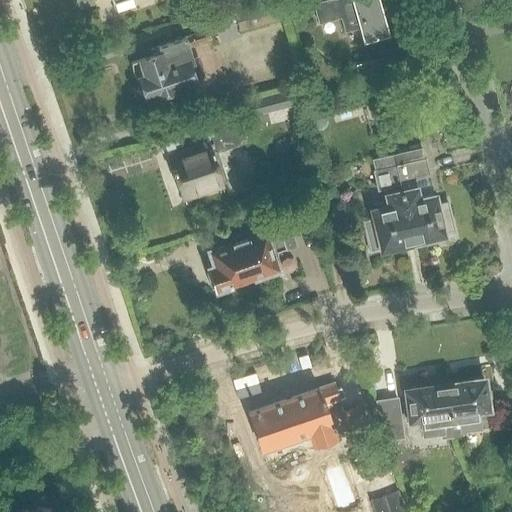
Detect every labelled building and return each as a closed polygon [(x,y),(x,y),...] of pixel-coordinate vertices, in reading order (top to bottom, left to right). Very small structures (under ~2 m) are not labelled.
[(312,0),(278,0),(282,15),(300,10),(299,6),(313,2),(312,0)] [(313,5),(318,25),(340,19),(335,1),(330,0),(313,5)] [(363,42),(388,35),(380,7),(385,4),(383,0),(342,0),(337,2),(345,32),(359,28),(363,42)] [(277,2),(233,14),(238,32),(282,20),(277,2)] [(188,47),(210,40),(207,30),(147,50),(149,57),(139,60),(144,75),(139,77),(146,98),(169,90),(172,100),(194,93),(191,83),(194,82),(204,78),(197,58),(193,60),(188,47)] [(361,83),(387,76),(383,60),(357,67),(361,83)] [(304,101),(300,88),(263,98),(268,115),(283,111),(282,107),(304,101)] [(247,132),(223,122),(216,137),(212,138),(214,144),(182,154),(183,158),(172,162),(183,197),(227,182),(218,153),(241,145),(247,132)] [(168,141),(159,145),(162,153),(171,150),(168,141)] [(395,167),(412,240),(423,237),(423,240),(427,239),(427,242),(441,239),(440,236),(455,232),(448,202),(437,205),(435,196),(418,200),(413,178),(429,174),(425,156),(423,156),(421,147),(393,155),(395,167)] [(402,242),(412,240),(395,167),(393,155),(374,159),(377,171),(375,171),(379,189),(386,188),(390,207),(373,211),(375,219),(364,222),(371,251),(385,248),(386,252),(400,249),(399,246),(403,245),(402,242)] [(299,198),(286,203),(296,230),(309,225),(299,198)] [(273,253),(295,246),(289,229),(267,236),(265,232),(249,237),(248,236),(230,242),(231,244),(209,251),(214,265),(209,267),(210,270),(206,271),(212,288),(216,287),(217,290),(278,269),(273,253)] [(452,391),(446,392),(451,423),(460,422),(461,428),(480,426),(477,410),(493,408),(490,390),(487,391),(485,379),(451,384),(452,391)] [(334,384),(249,411),(261,448),(309,433),(313,445),(335,438),(335,437),(331,425),(324,404),(339,399),(334,384)] [(406,390),(403,391),(408,421),(421,419),(424,434),(440,431),(441,440),(453,438),(451,423),(446,392),(445,385),(440,386),(406,390)] [(398,398),(375,401),(387,441),(403,439),(398,398)] [(358,407),(342,412),(349,432),(351,437),(367,432),(358,407)] [(405,511),(398,491),(369,500),(372,511),(405,511)]
